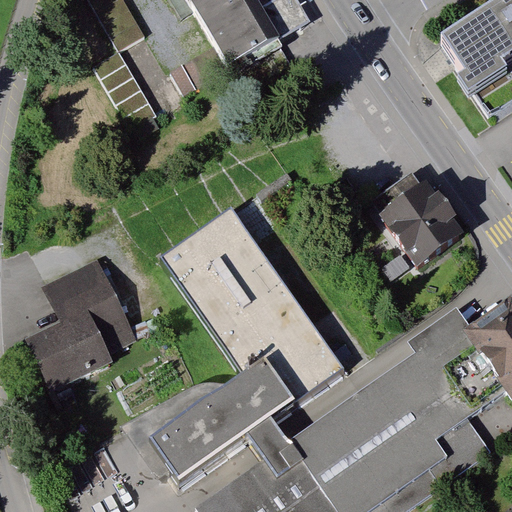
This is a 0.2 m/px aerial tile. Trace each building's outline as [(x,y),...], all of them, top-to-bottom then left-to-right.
[(143,39),(120,0),(86,0),(116,54),(143,39)] [(184,0),(193,14),(217,0),(184,0)] [(280,45),(254,0),(217,0),(193,14),(228,75),(280,45)] [(511,70),(511,0),(504,0),(442,41),(466,77),(458,82),(469,99),(511,70)] [(160,129),(116,54),(91,70),(133,144),(160,129)] [(464,241),(429,192),(380,225),(416,276),(464,241)] [(346,373),(234,214),(163,261),(248,380),(154,446),(181,487),(248,441),(266,466),(205,511),(412,511),(494,453),(470,424),(510,395),(467,338),(476,331),(462,314),(412,349),(419,360),(291,450),(273,425),(346,373)] [(62,325),(27,342),(52,395),(114,366),(109,354),(138,341),(100,261),(44,288),(62,325)] [(511,306),(502,313),(476,331),(467,338),(510,395),(511,398),(511,306)]
